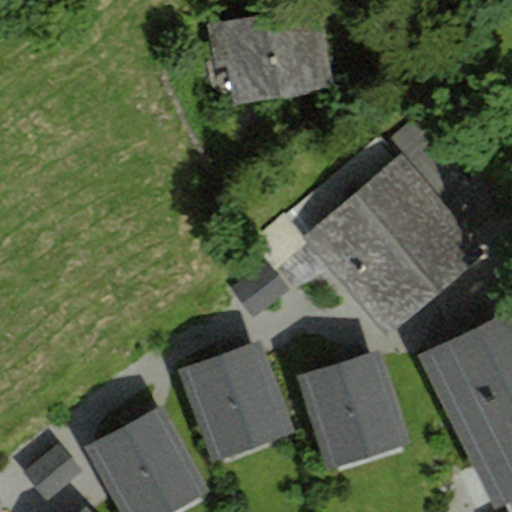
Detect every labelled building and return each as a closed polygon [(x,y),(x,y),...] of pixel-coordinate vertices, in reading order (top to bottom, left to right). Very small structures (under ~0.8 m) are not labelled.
[(238,89),(311,75),(306,47),(318,45),(311,8),(275,15),(273,3),(254,6),(256,18),(215,25),(220,53),(231,51),(238,89)] [(428,266),(437,278),(472,249),(438,210),(471,182),(416,117),(383,144),(378,138),(257,240),(275,260),(306,234),(303,230),(316,220),(385,302),(428,266)] [(238,286),(252,305),(279,284),(265,266),(238,286)] [(511,306),(460,334),(428,351),(496,478),(511,468),(511,306)] [(214,438),(278,415),(252,346),(189,369),(214,438)] [(329,446),(394,426),(372,356),(307,376),(329,446)] [(131,509),(190,476),(156,413),(96,445),(131,509)] [(30,469),(45,487),(71,466),(57,448),(30,469)]
